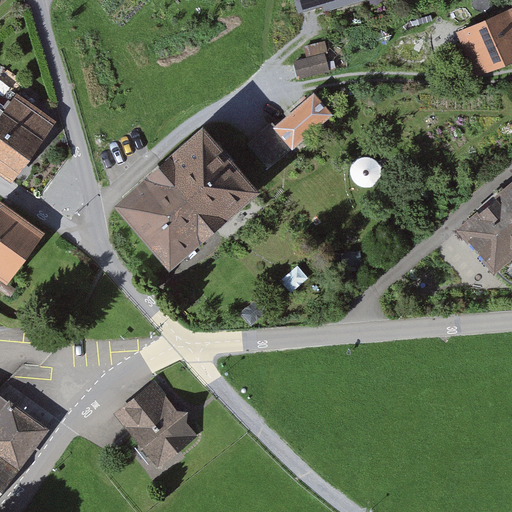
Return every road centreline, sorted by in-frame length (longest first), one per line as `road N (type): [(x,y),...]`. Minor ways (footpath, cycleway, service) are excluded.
road 1 (unclassified): [(96,212),(250,94),(347,79),(479,85),(511,76)]
road 2 (residential): [(511,323),(185,347)]
road 3 (residential): [(185,347),(123,372),(76,410),(5,511)]
road 4 (residential): [(352,511),(312,482),(185,347)]
road 5 (residential): [(96,212),(34,0)]
road 6 (residential): [(106,258),(0,184)]
